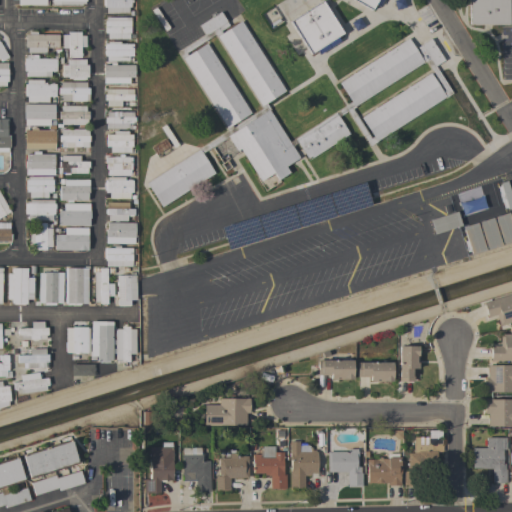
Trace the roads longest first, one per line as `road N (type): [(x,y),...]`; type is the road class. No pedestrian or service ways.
road 1 (residential): [(146,290),(474,184),(511,157)]
road 2 (residential): [(16,258),(15,22)]
road 3 (residential): [(94,22),(93,258)]
road 4 (residential): [(453,511),(452,339)]
road 5 (residential): [(454,415),(309,415),(291,404)]
road 6 (residential): [(436,0),(511,123)]
